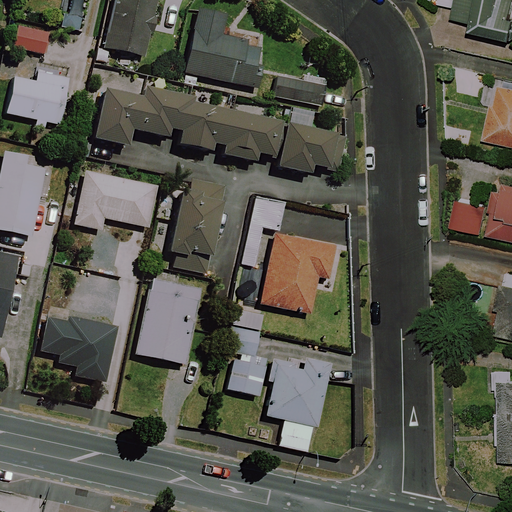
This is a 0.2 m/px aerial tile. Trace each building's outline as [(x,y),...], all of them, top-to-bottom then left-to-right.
[(83,0),(62,0),(56,28),(76,33),(83,0)] [(511,0),(439,0),(439,5),(455,8),(453,20),(473,23),(471,33),(511,41),(511,0)] [(150,11),(125,4),(114,49),(139,55),(150,11)] [(184,76),(253,90),(261,48),(221,41),(225,19),(196,14),(184,76)] [(46,34),(14,28),(10,50),(41,56),(46,34)] [(327,85),(274,74),(269,100),(321,112),(327,85)] [(43,131),(45,126),(57,129),(68,83),(37,75),(35,86),(13,81),(5,116),(32,123),(30,128),(43,131)] [(511,88),(498,85),(484,140),(511,147),(511,88)] [(253,156),(275,160),(283,122),(178,100),(140,92),(138,101),(102,94),(92,143),(125,150),(128,133),(164,140),(166,132),(178,134),(174,149),(251,165),(253,156)] [(283,122),(275,160),(273,170),(306,177),(308,168),(333,173),(341,134),(283,122)] [(73,218),(71,227),(99,233),(102,220),(146,230),(155,189),(84,174),(81,188),(70,185),(63,216),(73,218)] [(18,185),(0,180),(0,227),(8,229),(18,185)] [(226,189),(184,180),(174,225),(167,255),(176,257),(172,272),(205,279),(210,260),(226,189)] [(496,183),(494,192),(491,210),(456,202),(451,228),(511,241),(511,186),(501,184),(496,183)] [(275,233),(278,216),(263,213),(260,230),(275,233)] [(252,270),(260,230),(243,227),(235,267),(252,270)] [(272,239),(258,308),(308,318),(316,280),(325,282),(331,251),(272,239)] [(0,336),(16,245),(0,242),(0,336)] [(184,367),(199,291),(181,288),(183,279),(151,272),(134,357),(184,367)] [(511,338),(511,275),(505,274),(492,335),(511,338)] [(255,399),(265,361),(253,357),(263,318),(231,310),(220,352),(231,355),(222,390),(255,399)] [(67,319),(66,325),(46,320),(38,353),(56,358),(54,365),(75,370),(73,378),(102,385),(115,331),(67,319)] [(306,347),(275,339),(264,382),(271,384),(266,402),(262,418),(282,423),(275,447),(304,455),(311,427),(315,428),(330,367),(303,360),(306,347)] [(500,462),(511,461),(511,371),(497,372),(500,462)]
